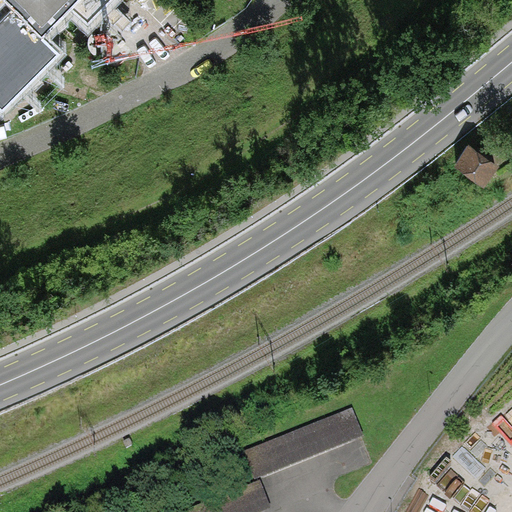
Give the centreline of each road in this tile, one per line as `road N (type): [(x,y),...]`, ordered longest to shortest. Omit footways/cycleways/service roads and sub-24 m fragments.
road 1 (primary): [(0,383),(134,321),(258,250),(381,166),(511,61)]
road 2 (track): [(0,256),(102,216),(250,139),(427,0)]
road 3 (unclassified): [(511,320),(355,511)]
